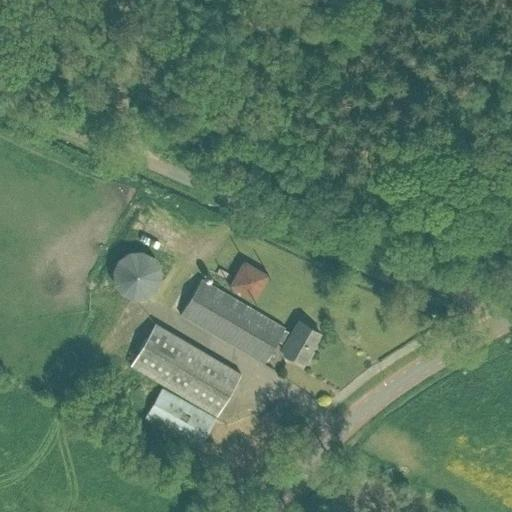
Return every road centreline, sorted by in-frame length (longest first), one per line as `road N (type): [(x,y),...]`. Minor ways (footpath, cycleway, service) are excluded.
road 1 (unclassified): [(505,321),(142,160)]
road 2 (tertiary): [(267,511),(377,398),(505,321)]
road 3 (unclassified): [(511,127),(354,10)]
road 4 (unclassified): [(173,0),(122,79),(124,114),(142,160)]
road 5 (unclassified): [(142,160),(0,101)]
